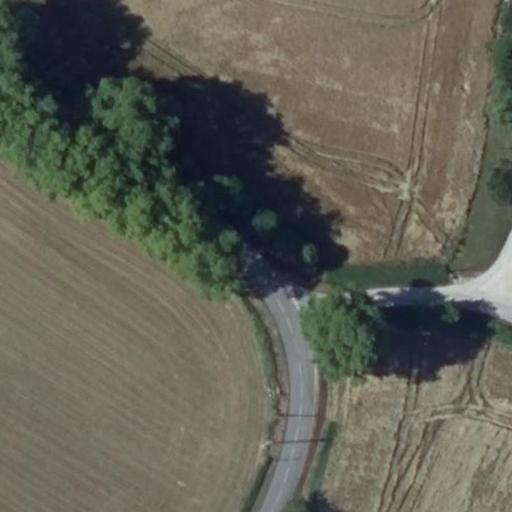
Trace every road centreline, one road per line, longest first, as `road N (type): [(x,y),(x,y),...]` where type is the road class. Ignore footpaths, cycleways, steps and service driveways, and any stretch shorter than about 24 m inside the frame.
road 1 (tertiary): [(0,83),(231,241),(283,308)]
road 2 (unclassified): [(511,314),(457,298),(391,295),(283,308)]
road 3 (tertiary): [(283,308),(297,350),(301,415),(271,511)]
